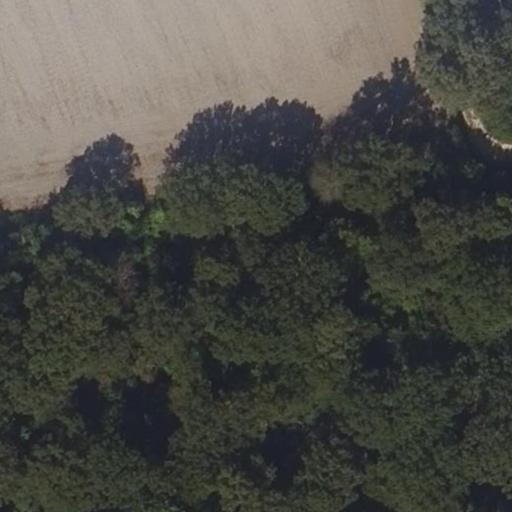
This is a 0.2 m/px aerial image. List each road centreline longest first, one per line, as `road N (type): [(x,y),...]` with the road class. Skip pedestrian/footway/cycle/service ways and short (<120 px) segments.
road 1 (track): [(0,250),(357,202),(511,153)]
road 2 (track): [(440,0),(491,159)]
